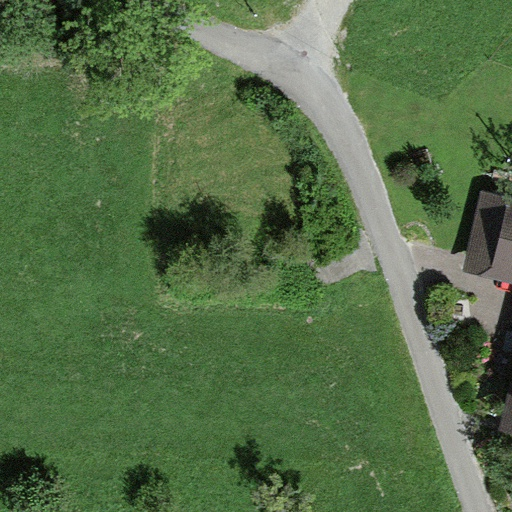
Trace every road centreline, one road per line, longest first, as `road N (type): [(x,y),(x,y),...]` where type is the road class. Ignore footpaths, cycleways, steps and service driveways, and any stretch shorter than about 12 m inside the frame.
road 1 (track): [(302,75),(347,131),(477,511)]
road 2 (track): [(126,0),(302,75)]
